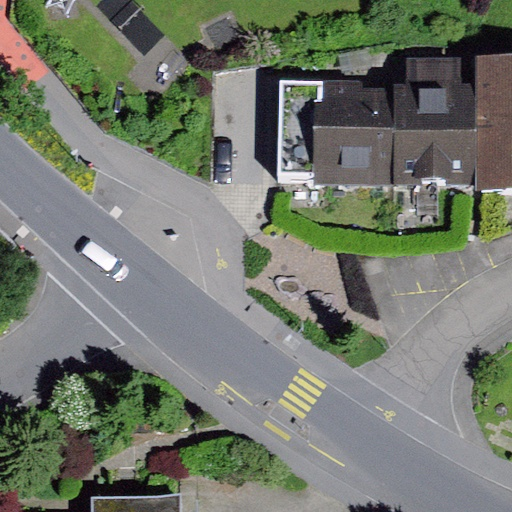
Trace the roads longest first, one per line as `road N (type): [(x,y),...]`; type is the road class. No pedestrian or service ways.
road 1 (tertiary): [(133,278),(290,403),(374,455)]
road 2 (residential): [(374,455),(453,325),(511,287)]
road 3 (tertiary): [(0,163),(133,278)]
road 4 (residential): [(133,278),(0,377)]
